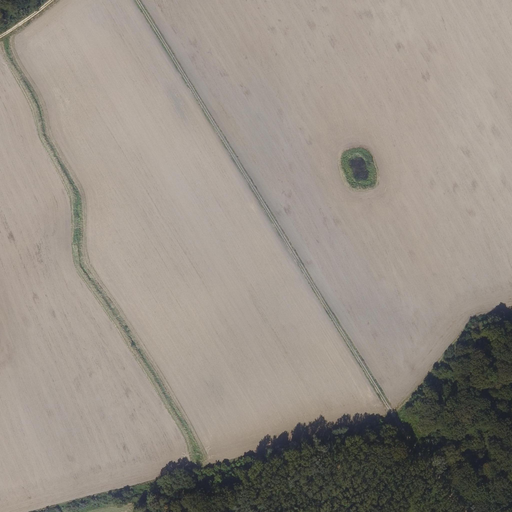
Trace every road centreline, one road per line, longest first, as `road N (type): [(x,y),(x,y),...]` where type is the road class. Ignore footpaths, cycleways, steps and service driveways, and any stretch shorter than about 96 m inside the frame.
road 1 (track): [(45,511),(396,420),(481,326),(511,318)]
road 2 (track): [(137,0),(396,420)]
